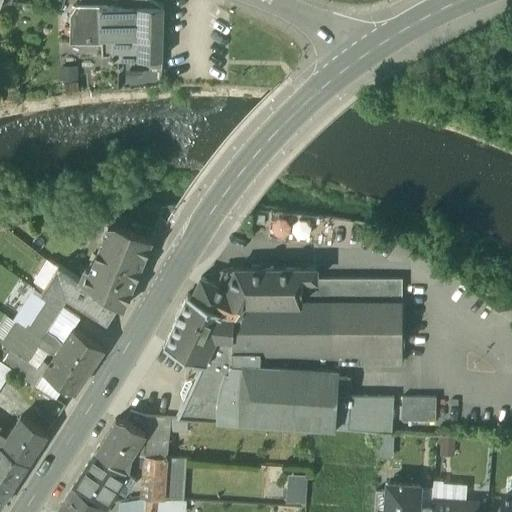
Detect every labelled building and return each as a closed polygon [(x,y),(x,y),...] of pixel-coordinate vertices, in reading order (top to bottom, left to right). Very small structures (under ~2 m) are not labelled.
[(163,6),(152,0),(124,0),(124,6),(101,5),(101,42),(102,54),(111,53),(111,57),(150,57),(150,67),(162,67),(163,6)] [(76,5),(71,13),(71,41),(101,42),(101,5),(76,5)] [(78,90),(77,80),(65,82),(66,92),(78,90)] [(265,215),(254,214),(254,223),(264,224),(265,215)] [(108,225),(91,268),(85,266),(80,279),(118,304),(123,307),(151,238),(116,223),(108,225)] [(80,279),(58,265),(49,280),(53,283),(46,295),(49,297),(59,303),(66,293),(108,320),(118,304),(80,279)] [(204,362),(203,361),(177,416),(187,417),(335,427),(336,409),(348,409),(349,395),(350,377),(339,376),(340,361),(369,361),(402,361),(402,276),(299,276),(300,266),(236,266),(227,286),(201,275),(192,294),(228,311),(204,362)] [(45,286),(40,283),(39,284),(34,281),(31,285),(41,292),(45,286)] [(192,294),(188,292),(164,343),(203,361),(204,362),(228,311),(192,294)] [(49,297),(28,329),(42,337),(46,330),(62,305),(59,303),(49,297)] [(28,329),(17,321),(3,343),(10,348),(27,359),(37,345),(42,337),(28,329)] [(103,346),(67,322),(61,332),(66,336),(62,342),(58,348),(89,368),(103,346)] [(57,337),(46,330),(42,337),(58,348),(62,342),(57,337)] [(58,348),(42,337),(37,345),(48,351),(55,353),(58,348)] [(27,359),(10,348),(0,361),(9,367),(18,373),(27,359)] [(55,353),(50,360),(44,357),(38,366),(74,391),(89,368),(58,348),(55,353)] [(0,361),(0,380),(9,367),(0,361)] [(393,395),(349,395),(348,409),(347,427),(391,431),(393,395)] [(436,396),(402,395),(402,418),(435,419),(436,396)] [(348,409),(336,409),(335,427),(347,427),(348,409)] [(169,416),(149,415),(147,454),(166,455),(167,455),(169,428),(169,416)] [(9,433),(1,444),(27,461),(46,432),(21,416),(9,433)] [(177,416),(169,416),(169,428),(187,429),(187,417),(177,416)] [(117,417),(97,448),(127,468),(128,463),(131,452),(132,447),(135,447),(145,430),(126,418),(119,418),(117,417)] [(9,433),(0,426),(0,443),(1,444),(9,433)] [(0,504),(27,461),(1,444),(0,443),(0,504)] [(127,468),(97,448),(88,463),(74,484),(104,503),(127,468)] [(145,453),(131,452),(128,463),(144,464),(145,453)] [(147,454),(145,453),(144,464),(142,496),(163,497),(166,455),(147,454)] [(308,501),(309,473),(289,472),(289,501),(308,501)] [(419,485),(387,482),(387,491),(385,511),(430,511),(431,504),(418,503),(419,485)] [(98,511),(104,503),(74,484),(60,505),(71,511),(98,511)] [(385,511),(387,491),(375,490),(373,511),(385,511)] [(511,511),(511,495),(505,495),(503,511),(511,511)] [(161,511),(163,497),(142,496),(141,511),(161,511)] [(464,511),(466,501),(432,499),(431,504),(430,511),(464,511)]
